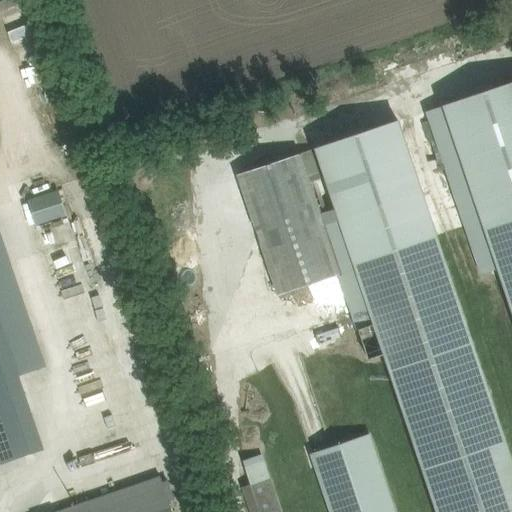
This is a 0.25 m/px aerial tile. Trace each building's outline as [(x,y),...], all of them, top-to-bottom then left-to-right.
[(435,141),(429,121),(422,124),(429,144),(435,141)] [(342,275),(326,225),(333,222),(329,211),(322,214),(311,183),(323,179),(313,149),(236,175),(277,296),(342,275)] [(69,383),(100,371),(91,346),(59,358),(69,383)] [(396,511),(371,434),(310,454),(329,511),(396,511)] [(281,511),(270,478),(242,488),(250,511),(281,511)] [(94,511),(91,502),(60,511),(172,511),(171,508),(158,511),(94,511)]
